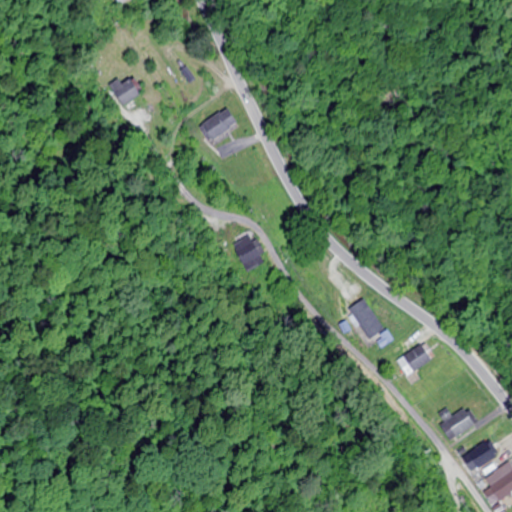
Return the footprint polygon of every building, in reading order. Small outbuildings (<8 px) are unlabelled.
[(236,129),(227,112),(199,127),(208,144),(236,129)] [(348,340),(361,331),(368,342),(384,331),(365,304),(337,324),(348,340)] [(417,351),(408,343),(401,350),(406,355),(397,364),(411,379),(433,358),(422,346),(417,351)] [(473,433),(464,410),(439,419),(448,443),(473,433)] [(466,465),(476,476),(494,459),(484,448),(466,465)] [(511,495),(511,471),(510,469),(483,491),(496,508),(511,495)]
